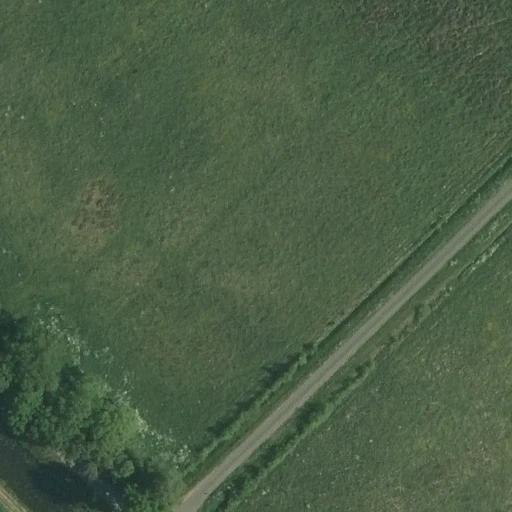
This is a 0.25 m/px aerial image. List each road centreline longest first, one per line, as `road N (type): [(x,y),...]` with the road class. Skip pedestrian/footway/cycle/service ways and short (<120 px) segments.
road 1 (unclassified): [(186,511),(511,191)]
road 2 (unclassified): [(126,511),(0,384)]
